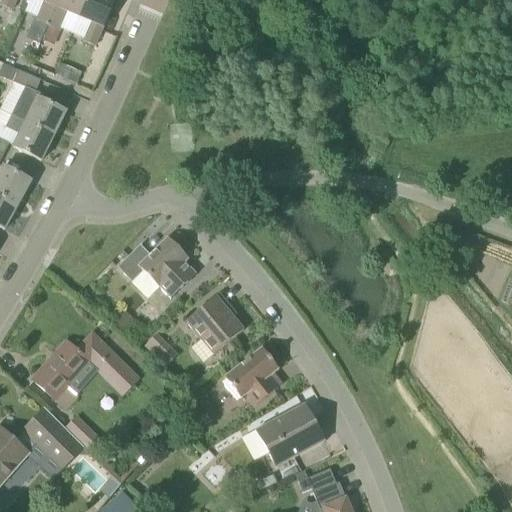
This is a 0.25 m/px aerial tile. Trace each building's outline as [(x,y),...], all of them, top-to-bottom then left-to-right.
[(2,0),(0,6),(11,11),(15,0),(2,0)] [(59,0),(35,0),(43,3),(35,21),(48,27),(59,0)] [(59,0),(48,27),(58,32),(60,29),(67,13),(79,19),(87,0),(59,0)] [(91,24),(83,42),(95,47),(115,0),(87,0),(79,19),(91,24)] [(48,27),(41,41),(52,46),(58,32),(48,27)] [(59,64),(54,74),(61,77),(60,80),(76,86),(81,75),(81,74),(59,64)] [(13,84),(0,109),(0,112),(10,117),(11,116),(54,137),(66,113),(36,98),(38,94),(36,93),(41,81),(39,80),(18,71),(13,84)] [(10,117),(5,130),(17,136),(11,148),(13,149),(41,163),(54,137),(11,116),(10,117)] [(0,153),(3,156),(8,146),(8,144),(0,140),(0,153)] [(0,174),(0,196),(18,207),(31,183),(4,168),(0,174)] [(0,228),(5,231),(18,207),(0,196),(0,228)] [(141,246),(117,269),(132,284),(143,274),(159,290),(170,302),(193,279),(193,272),(176,255),(179,251),(167,239),(149,256),(141,247),(142,247),(141,246)] [(185,324),(213,357),(243,332),(226,310),(230,307),(219,295),(185,324)] [(122,334),(135,323),(125,312),(113,323),(122,334)] [(77,399),(66,389),(89,363),(123,397),(139,381),(93,336),(77,352),(67,343),(32,382),(66,412),(77,399)] [(165,344),(154,355),(165,365),(175,354),(165,344)] [(261,349),(223,379),(224,384),(224,387),(233,399),(236,400),(238,398),(241,401),(247,396),(255,407),(278,390),(269,379),(279,371),(261,349)] [(275,469),(323,443),(304,408),(256,433),(268,454),(275,469)] [(0,485),(27,454),(36,444),(62,469),(81,449),(64,432),(43,412),(24,432),(25,434),(15,445),(0,430),(0,485)] [(64,432),(81,449),(92,460),(105,448),(76,420),(64,432)] [(242,473),(247,482),(260,475),(255,465),(242,473)] [(308,480),(298,484),(302,494),(312,490),(308,480)] [(350,511),(339,484),(313,495),(319,511),(350,511)] [(225,492),(218,498),(222,503),(229,497),(225,492)] [(133,511),(137,509),(123,493),(101,511),(133,511)]
